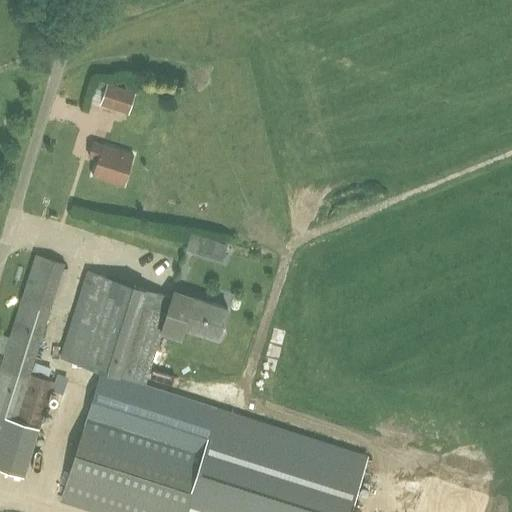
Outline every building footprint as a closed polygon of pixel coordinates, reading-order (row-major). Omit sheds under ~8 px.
[(107,82),(100,104),(129,113),(136,91),(107,82)] [(131,154),(100,144),(90,141),(86,156),(95,158),(90,175),(121,185),(131,154)] [(0,363),(0,415),(36,426),(50,380),(29,374),(63,263),(34,254),(0,363)] [(182,338),(185,328),(191,304),(172,298),(173,297),(88,270),(60,356),(145,383),(161,331),(182,338)] [(194,297),(191,304),(185,328),(218,339),(228,308),(194,297)] [(215,414),(204,448),(88,411),(79,438),(59,500),(95,511),(348,511),(365,463),(215,414)]
